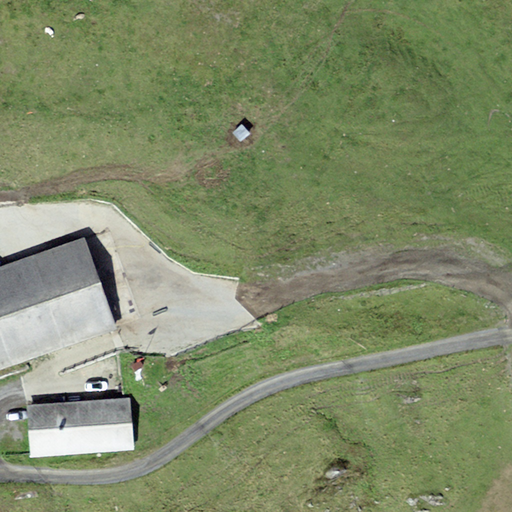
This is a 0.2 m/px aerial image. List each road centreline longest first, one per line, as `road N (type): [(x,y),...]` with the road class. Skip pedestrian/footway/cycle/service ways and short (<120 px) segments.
road 1 (track): [(511,273),(412,254),(190,313),(116,207),(0,204)]
road 2 (track): [(511,333),(254,388),(134,468),(65,480),(0,478)]
